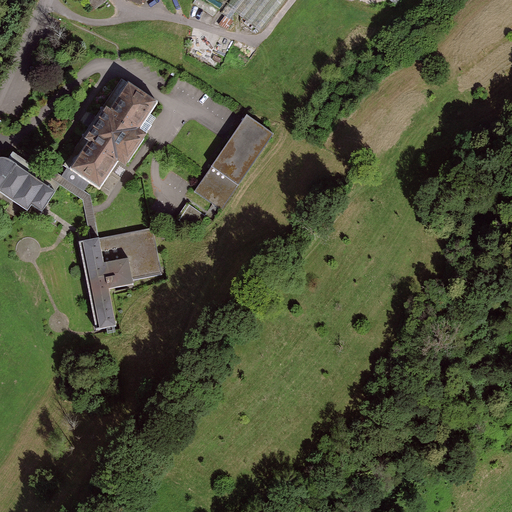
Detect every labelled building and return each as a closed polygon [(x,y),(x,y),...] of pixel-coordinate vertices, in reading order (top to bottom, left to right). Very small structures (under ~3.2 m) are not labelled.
[(88,0),(96,10),(109,0),(122,0),(124,2),(126,0),(88,0)] [(287,0),(235,0),(223,17),(231,23),(237,16),(261,35),(287,0)] [(157,104),(121,80),(93,122),(64,166),(67,168),(62,177),(85,193),(90,185),(100,192),(119,164),(125,168),(147,136),(139,131),(157,104)] [(274,137),(248,119),(198,192),(224,209),(274,137)] [(13,153),(6,163),(13,164),(56,191),(59,185),(83,201),(90,240),(99,241),(91,197),(85,193),(62,177),(54,172),(49,176),(13,153)] [(13,203),(29,213),(32,208),(42,214),(56,191),(13,164),(6,163),(0,163),(0,200),(10,207),(13,203)] [(206,217),(188,206),(178,221),(196,232),(206,217)] [(161,276),(152,230),(99,241),(81,244),(98,332),(117,328),(110,291),(134,286),(134,282),(161,276)]
